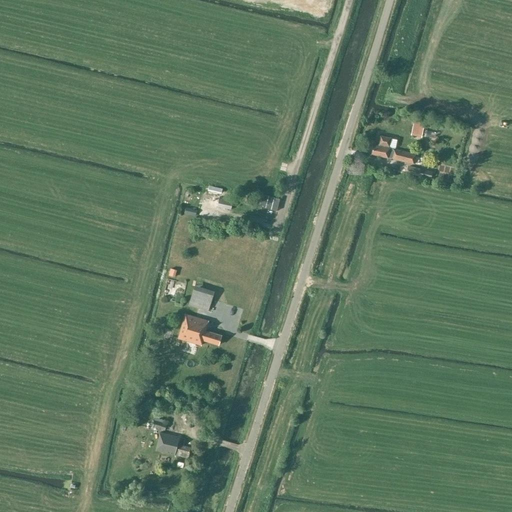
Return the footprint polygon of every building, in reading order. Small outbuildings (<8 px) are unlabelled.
[(410,136),(421,138),(421,136),(433,139),(434,132),(422,130),(424,122),(413,120),(410,136)] [(438,134),(446,136),(448,127),(440,125),(438,134)] [(371,154),(387,158),(386,161),(390,162),(391,159),(413,164),(415,155),(393,150),(392,150),(388,149),(391,138),(379,136),(377,146),(373,145),(371,154)] [(407,167),(405,174),(419,177),(419,179),(429,181),(432,172),(407,167)] [(208,186),(207,192),(221,195),(222,189),(208,186)] [(232,200),(219,197),(220,196),(207,193),(205,201),(213,203),(213,201),(217,202),(216,207),(230,210),(232,200)] [(216,210),(202,206),(200,216),(214,219),(216,210)] [(179,302),(183,289),(169,284),(164,297),(179,302)] [(213,294),(193,288),(188,305),(208,311),(213,294)] [(202,340),(218,345),(221,336),(205,331),(208,321),(185,314),(177,338),(200,345),(202,340)] [(162,340),(174,343),(177,332),(164,330),(162,340)] [(133,400),(129,403),(134,408),(137,404),(133,400)] [(154,419),(151,428),(164,432),(166,422),(154,419)] [(166,442),(164,452),(175,454),(188,457),(190,448),(177,445),(166,442)]
